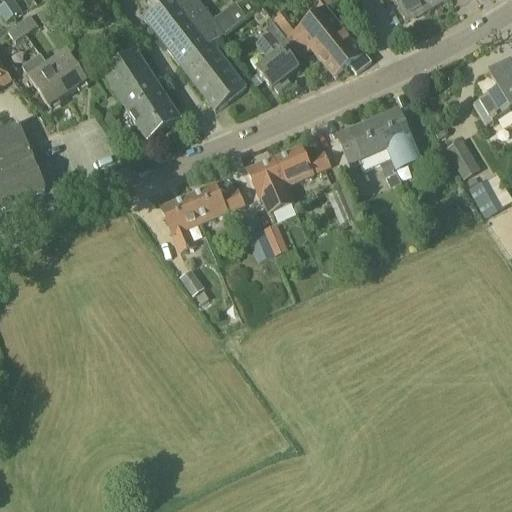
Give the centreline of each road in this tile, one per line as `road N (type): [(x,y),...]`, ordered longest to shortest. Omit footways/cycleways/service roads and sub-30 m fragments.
road 1 (tertiary): [(0,241),(406,73)]
road 2 (tertiary): [(406,73),(511,14)]
